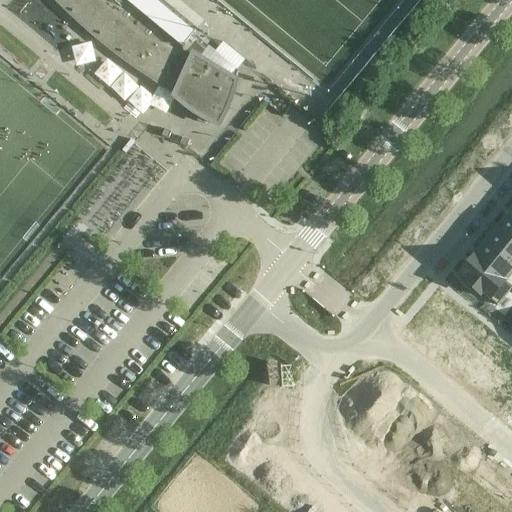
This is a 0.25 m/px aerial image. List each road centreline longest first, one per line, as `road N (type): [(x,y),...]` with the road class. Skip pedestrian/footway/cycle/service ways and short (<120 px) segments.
road 1 (unclassified): [(290,260),(505,0)]
road 2 (unclassified): [(82,511),(261,295)]
road 3 (residential): [(511,159),(371,327)]
road 4 (residential): [(331,353),(313,444),(382,511)]
road 5 (residential): [(371,327),(511,445)]
